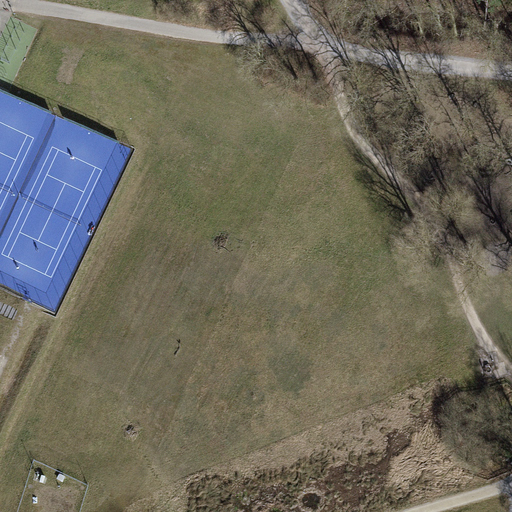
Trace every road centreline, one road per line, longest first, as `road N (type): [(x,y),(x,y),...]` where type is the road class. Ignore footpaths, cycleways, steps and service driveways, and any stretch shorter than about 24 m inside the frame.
road 1 (track): [(320,48),(352,125),(430,209),(479,337),(511,375)]
road 2 (track): [(320,48),(511,74)]
